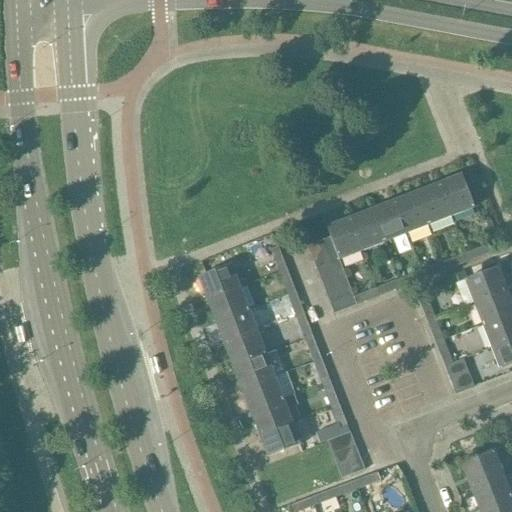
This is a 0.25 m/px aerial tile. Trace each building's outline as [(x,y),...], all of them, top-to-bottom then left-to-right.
[(463,176),(440,185),(452,218),(475,209),(463,176)] [(440,185),(418,193),(430,226),(452,218),(440,185)] [(407,235),(430,226),(418,193),(395,202),(407,235)] [(386,244),(407,235),(395,202),(373,211),(386,244)] [(363,253),(386,244),(373,211),(350,220),(363,253)] [(327,229),(331,239),(335,250),(340,261),(340,262),(363,253),(350,220),(327,229)] [(309,247),(313,259),(335,250),(331,239),(309,247)] [(470,262),(492,254),(489,246),(467,255),(470,262)] [(289,270),(280,247),(272,250),(281,274),(289,270)] [(313,259),(317,270),(340,261),(335,250),(313,259)] [(448,271),(470,262),(467,255),(445,264),(448,271)] [(344,273),(340,262),(340,261),(317,270),(322,281),(344,273)] [(448,271),(445,264),(422,273),(425,280),(448,271)] [(199,278),(208,301),(241,289),(232,266),(199,278)] [(459,284),(457,285),(466,308),(475,304),(508,291),(498,268),(468,280),(465,272),(456,276),(459,284)] [(297,293),(289,270),(281,274),(289,296),(297,293)] [(322,281),(326,293),(349,284),(344,273),(322,281)] [(403,288),(425,280),(422,273),(400,281),(403,288)] [(403,288),(400,281),(377,290),(380,297),(403,288)] [(326,293),(331,304),(353,295),(349,284),(326,293)] [(250,311),(241,289),(208,301),(217,324),(250,311)] [(357,306),(380,297),(377,290),(354,299),(357,306)] [(511,303),(508,291),(475,304),(484,326),(511,315),(511,303)] [(306,315),(297,293),(289,296),(298,318),(306,315)] [(353,295),(331,304),(335,315),(357,307),(357,306),(354,299),(353,295)] [(418,300),(427,323),(435,320),(426,297),(418,300)] [(259,333),(250,311),(217,324),(226,346),(259,333)] [(314,338),(306,315),(298,318),(306,341),(314,338)] [(511,341),(511,315),(484,326),(492,349),(511,341)] [(436,345),(444,342),(435,320),(427,323),(436,345)] [(226,346),(234,368),(267,356),(259,333),(226,346)] [(323,360),(314,338),(306,341),(315,363),(323,360)] [(511,341),(492,349),(501,372),(511,367),(511,341)] [(436,345),(445,367),(453,364),(444,342),(436,345)] [(234,368),(243,391),(276,378),(267,356),(234,368)] [(331,383),(323,360),(315,363),(323,386),(331,383)] [(464,360),(453,364),(445,367),(449,379),(468,371),(464,360)] [(243,391),(252,413),(285,400),(276,378),(243,391)] [(340,405),(331,383),(323,386),(332,408),(340,405)] [(252,413),(260,435),(293,423),(288,410),(296,407),(298,402),(296,396),(285,400),(252,413)] [(348,428),(340,405),(332,408),(340,431),(348,428)] [(302,446),(293,423),(260,435),(270,459),(302,446)] [(329,442),(333,454),(356,446),(351,434),(329,442)] [(333,454),(338,466),(361,458),(356,446),(333,454)] [(471,488),(504,475),(495,452),(462,465),(471,488)] [(338,466),(343,479),(365,471),(361,458),(338,466)] [(368,476),(374,489),(403,477),(398,464),(368,476)] [(471,488),(480,510),(511,497),(511,496),(504,475),(471,488)] [(333,490),(337,498),(359,489),(356,481),(333,490)] [(333,490),(311,498),(314,506),(337,498),(333,490)] [(511,511),(511,497),(480,510),(480,511),(511,511)] [(311,498),(287,508),(288,511),(299,511),(314,506),(311,498)]
